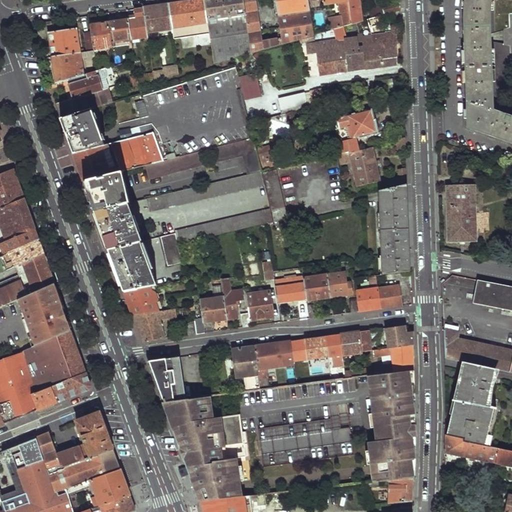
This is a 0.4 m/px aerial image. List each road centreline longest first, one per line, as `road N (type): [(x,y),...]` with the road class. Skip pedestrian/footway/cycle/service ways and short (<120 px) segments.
road 1 (residential): [(119,353),(429,315)]
road 2 (primary): [(119,353),(23,85)]
road 3 (primary): [(13,89),(107,357)]
road 4 (residential): [(427,259),(418,0)]
road 5 (residential): [(430,511),(429,315)]
road 6 (primary): [(179,511),(119,353)]
road 7 (residential): [(0,439),(118,391)]
road 8 (primary): [(118,391),(160,511)]
